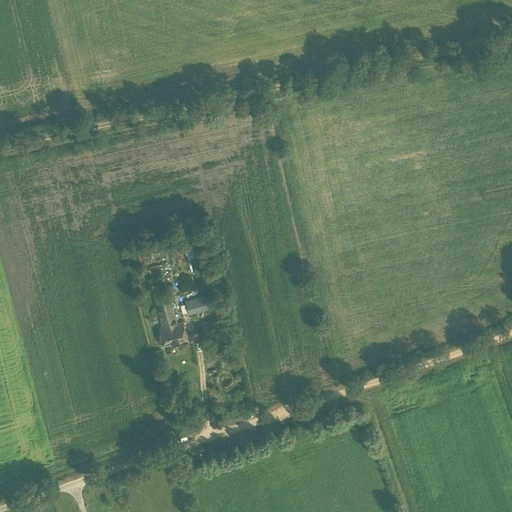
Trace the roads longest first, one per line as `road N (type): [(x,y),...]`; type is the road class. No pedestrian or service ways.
road 1 (track): [(511,33),(0,147)]
road 2 (track): [(511,333),(75,485)]
